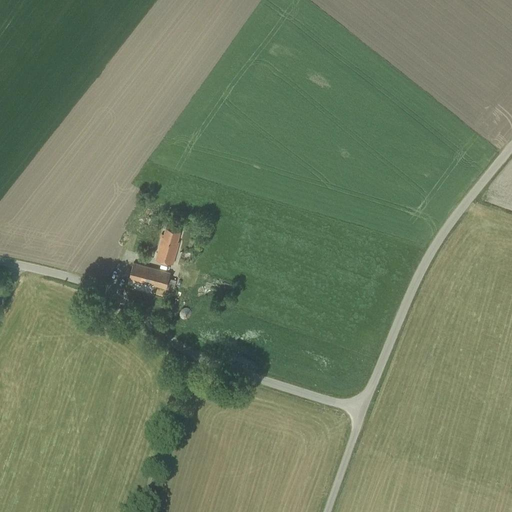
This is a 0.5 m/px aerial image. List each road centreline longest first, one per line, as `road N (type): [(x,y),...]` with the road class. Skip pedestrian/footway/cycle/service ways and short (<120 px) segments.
road 1 (unclassified): [(0,262),(112,294),(182,350),(215,365),(363,410)]
road 2 (unclassified): [(363,410),(430,253),(511,147)]
